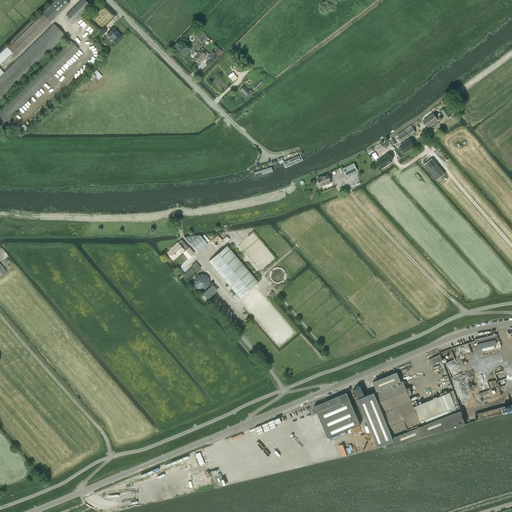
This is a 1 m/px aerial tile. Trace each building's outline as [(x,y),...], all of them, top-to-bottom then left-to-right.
[(43,14),(8,48),(15,56),(51,21),(69,3),(66,0),(55,0),(42,13),(43,14)] [(83,0),(81,0),(66,15),(73,23),(90,6),(83,0)] [(4,73),(0,68),(0,99),(65,35),(54,24),(4,73)] [(115,43),(122,37),(121,36),(121,35),(120,34),(119,33),(113,28),(107,34),(115,43)] [(0,110),(0,126),(0,127),(79,49),(70,41),(0,110)] [(198,64),(206,56),(200,50),(197,54),(195,52),(194,52),(191,55),(191,56),(193,58),(192,59),(198,64)] [(253,87),(256,90),(263,83),(260,80),(253,87)] [(248,98),(253,93),(250,90),(248,92),(244,87),(240,90),(246,96),(244,97),(245,98),(247,97),(248,98)] [(440,111),(446,119),(450,116),(444,108),(440,111)] [(423,121),(428,127),(438,120),(433,114),(423,121)] [(409,136),(409,137),(416,133),(411,125),(407,128),(404,130),(405,130),(394,137),(396,140),(399,138),(401,141),(409,136)] [(410,139),(400,146),(404,153),(414,146),(410,139)] [(291,155),(276,160),(279,171),(305,162),(301,152),(291,155)] [(376,162),(381,169),(391,162),(390,160),(393,158),(389,152),(386,154),(387,155),(376,162)] [(424,165),(437,181),(445,174),(432,159),(424,165)] [(255,169),(253,170),(255,178),(279,171),(276,160),(265,164),(262,165),(255,168),(255,169)] [(342,169),(346,176),(357,171),(354,163),(342,169)] [(320,187),(331,183),(328,174),(317,178),(320,187)] [(210,242),(217,250),(225,244),(217,235),(210,242)] [(190,244),(198,253),(208,245),(200,236),(190,244)] [(189,259),(194,254),(181,240),(174,246),(170,250),(171,250),(168,253),(173,260),(177,256),(183,251),(186,255),(189,259)] [(209,262),(240,298),(258,282),(227,246),(209,262)] [(0,276),(12,267),(0,253),(0,276)] [(208,299),(210,298),(217,291),(212,285),(203,293),(208,299)] [(498,340),(497,335),(476,341),(478,349),(498,344),(497,341),(498,340)] [(431,365),(442,361),(440,355),(428,359),(431,365)] [(365,396),(358,399),(378,448),(386,445),(387,448),(466,424),(465,423),(461,411),(453,391),(450,393),(414,407),(403,381),(401,382),(397,373),(396,373),(374,382),(373,382),(377,391),(365,396)] [(478,394),(481,403),(501,395),(496,380),(492,381),(494,388),(478,394)] [(357,388),(353,390),(357,399),(357,400),(358,399),(365,396),(361,388),(362,388),(361,385),(356,387),(357,388)] [(317,412),(328,438),(360,425),(347,393),(321,403),(315,406),(313,408),(313,410),(314,411),(315,413),(317,412)]
